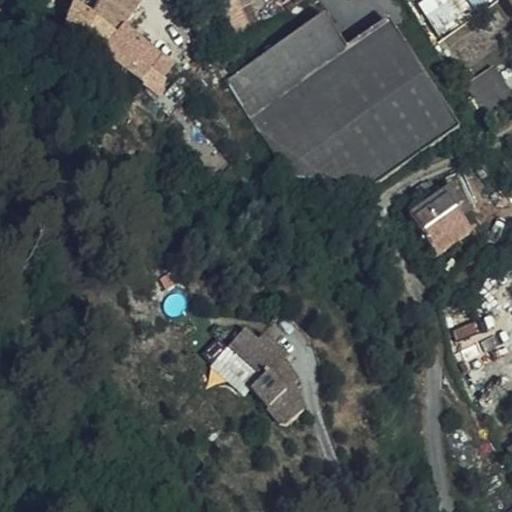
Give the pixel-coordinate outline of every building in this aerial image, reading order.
[(142,6),(133,0),(102,0),(90,19),(116,36),(121,30),(124,32),(142,6)] [(116,36),(90,19),(77,10),(74,15),(76,17),(68,35),(75,40),(101,55),(107,46),(116,52),(127,35),(124,32),(121,30),(116,36)] [(251,121),(292,181),(377,186),(458,132),(386,24),(345,51),(323,17),(226,84),(251,121)] [(143,83),(143,84),(160,60),(127,35),(116,52),(107,46),(101,55),(143,83)] [(193,41),(191,42),(181,50),(194,67),(206,58),(193,41)] [(173,68),(165,62),(160,60),(143,84),(158,96),(163,91),(166,77),(173,68)] [(490,121),(511,105),(511,98),(504,87),(503,88),(491,70),(466,86),(490,121)] [(411,216),(437,200),(424,180),(399,197),(411,216)] [(449,192),(437,200),(411,216),(438,257),(471,235),(458,214),(461,212),(449,192)] [(228,348),(248,367),(262,379),(251,390),(280,426),(287,426),(303,413),(294,390),(297,386),(283,365),(286,362),(264,340),(258,345),(245,332),(228,348)] [(262,379),(248,367),(232,384),(245,397),(251,390),(262,379)] [(496,477),(478,448),(462,459),(479,488),(496,477)]
